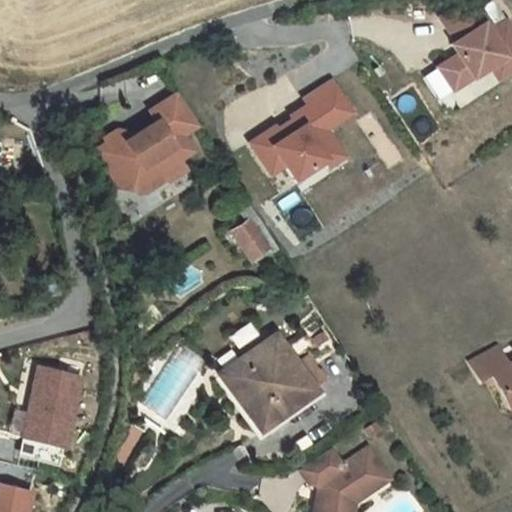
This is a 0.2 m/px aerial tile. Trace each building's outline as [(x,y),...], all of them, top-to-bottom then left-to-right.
[(472,0),(440,21),(455,45),(450,48),(456,58),(436,71),(451,93),(488,70),(503,60),(511,73),(511,72),(511,34),(506,24),(493,32),(480,11),(472,0)] [(492,3),(480,11),(493,32),(506,24),(492,3)] [(503,60),(488,70),(496,82),(511,73),(503,60)] [(274,129),(249,145),(269,176),(282,168),(292,182),(322,163),(323,162),(320,157),(334,148),(325,132),(351,116),(331,85),(304,102),(308,108),(290,119),(298,131),(282,141),(274,129)] [(123,134),(94,153),(118,189),(142,194),(164,180),(166,183),(183,171),(176,161),(190,153),(180,137),(197,127),(176,95),(149,113),(155,124),(135,136),(123,134)] [(342,159),(334,148),(320,157),(323,162),(322,163),(326,169),(342,159)] [(248,209),(216,230),(221,239),(230,233),(244,224),(240,217),(250,211),(248,209)] [(240,217),(244,224),(230,233),(241,252),(247,260),(263,250),(260,246),(268,240),(250,211),(240,217)] [(233,257),(241,252),(230,233),(221,239),(233,257)] [(274,249),(268,240),(260,246),(263,250),(266,254),(274,249)] [(113,267),(119,288),(131,285),(124,264),(113,267)] [(257,430),(310,392),(309,391),(323,380),(307,358),(293,368),(272,339),(219,377),(226,386),(220,390),(231,406),(237,402),(257,430)] [(511,361),(505,365),(495,348),(467,363),(477,382),(488,375),(509,413),(511,411),(511,361)] [(79,377),(37,366),(19,437),(61,448),(79,377)] [(330,449),(299,470),(310,485),(318,487),(319,488),(326,497),(316,503),(313,511),(351,511),(354,499),(358,500),(389,479),(368,448),(341,466),(330,449)] [(0,511),(24,511),(29,493),(0,485),(0,511)] [(318,487),(316,503),(326,497),(319,488),(318,487)]
